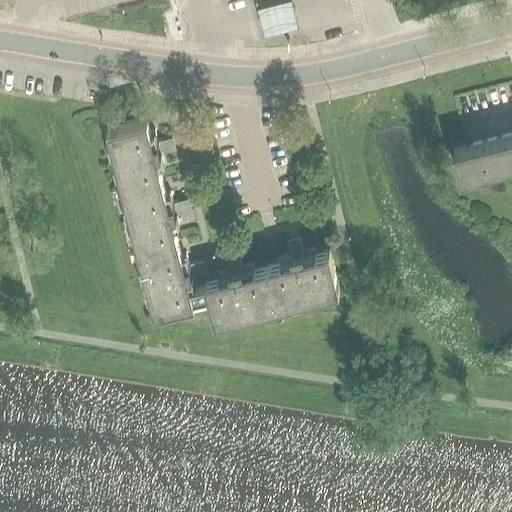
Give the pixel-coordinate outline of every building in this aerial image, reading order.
[(277,0),(257,5),(259,10),(263,28),(264,32),(298,24),(297,19),(292,2),(291,0),(277,0)] [(163,178),(160,165),(164,164),(161,152),(172,149),(170,141),(165,142),(161,139),(158,140),(155,130),(151,131),(148,118),(149,118),(148,116),(118,124),(117,123),(111,125),(107,126),(108,128),(123,188),(163,178)] [(511,133),(453,148),(454,150),(455,149),(456,154),(455,155),(461,176),(462,176),(511,162),(511,133)] [(179,239),(176,226),(180,225),(177,213),(188,211),(185,202),(180,203),(177,201),(174,202),(171,191),(167,192),(163,178),(123,188),(139,250),(179,239)] [(139,250),(155,310),(154,310),(155,312),(159,311),(165,309),(195,301),(195,299),(210,295),(206,283),(196,286),(193,275),(203,272),(201,263),(196,265),(192,263),(190,263),(187,252),(183,253),(179,239),(139,250)] [(278,302),(338,287),(338,288),(340,287),(339,284),(338,277),(337,277),(330,248),(328,248),(328,249),(316,252),(315,248),(303,251),(300,239),(291,241),(293,247),(291,250),(292,254),(281,257),(282,261),(268,265),(278,302)] [(268,265),(255,268),(254,264),(243,267),(240,255),(230,257),(232,263),(230,266),(231,270),(220,272),(221,277),(207,280),(206,280),(206,283),(210,295),(213,309),(213,310),(214,316),(215,315),(216,319),(218,319),(217,318),(278,302),(268,265)] [(248,313),(251,325),(258,323),(255,311),(248,313)]
